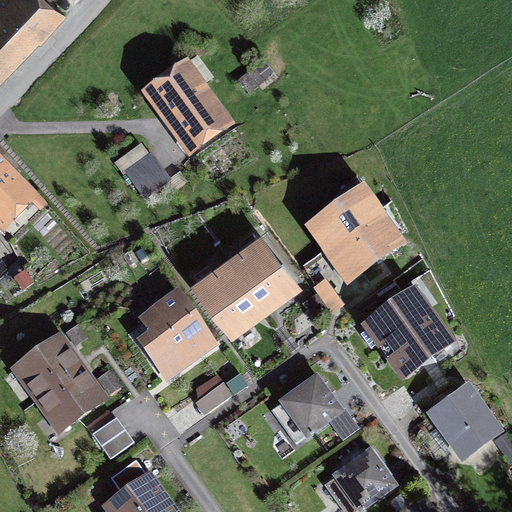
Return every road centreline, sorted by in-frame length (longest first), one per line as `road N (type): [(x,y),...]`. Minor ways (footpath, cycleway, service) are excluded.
road 1 (residential): [(450,511),(337,351),(320,345),(169,451),(212,511)]
road 2 (residential): [(0,100),(90,0)]
